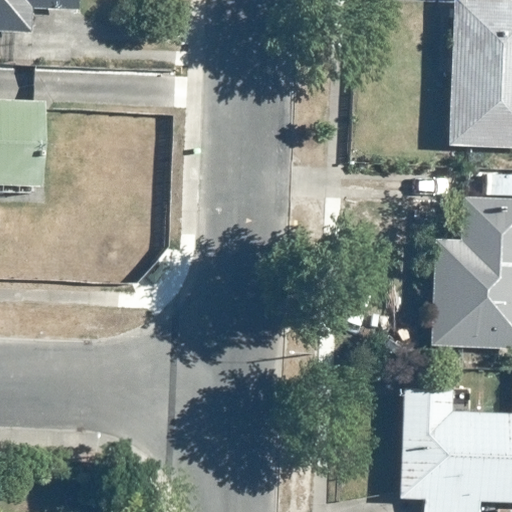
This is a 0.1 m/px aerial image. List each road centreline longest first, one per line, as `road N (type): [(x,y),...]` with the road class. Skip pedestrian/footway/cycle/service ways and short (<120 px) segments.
road 1 (residential): [(229,394),(247,0)]
road 2 (residential): [(0,384),(229,394)]
